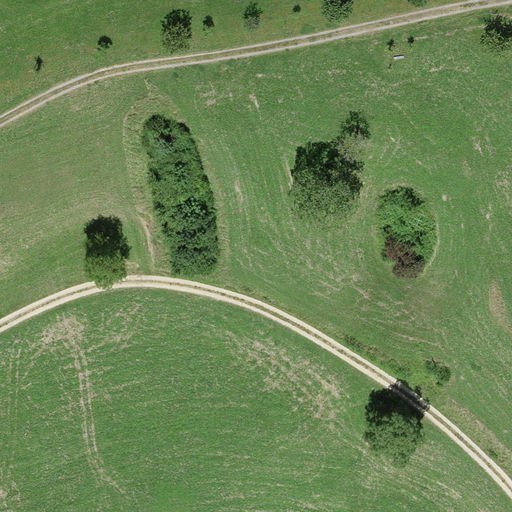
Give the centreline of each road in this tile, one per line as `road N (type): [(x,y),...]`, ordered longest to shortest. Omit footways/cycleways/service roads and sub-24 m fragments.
road 1 (track): [(0,325),(94,283),(172,284),(255,307),(421,404),(511,499)]
road 2 (track): [(511,1),(118,72),(0,122)]
